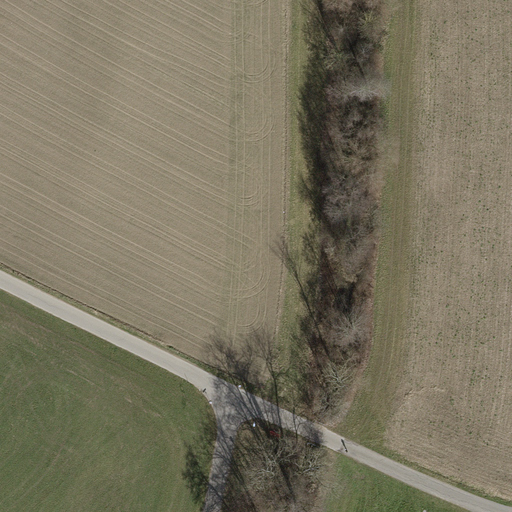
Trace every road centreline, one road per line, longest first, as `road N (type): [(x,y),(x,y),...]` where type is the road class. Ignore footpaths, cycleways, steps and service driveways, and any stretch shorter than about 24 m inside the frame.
road 1 (residential): [(511,511),(405,475),(236,396)]
road 2 (residential): [(236,396),(0,278)]
